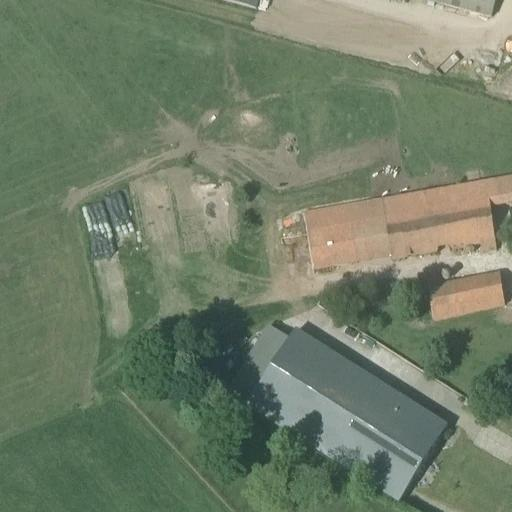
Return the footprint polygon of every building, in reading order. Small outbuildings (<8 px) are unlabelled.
[(217,0),(256,10),(258,0),(417,0),(445,8),(490,20),(495,0),(217,0)] [(511,176),(504,178),(304,217),(314,273),(388,259),(389,264),(437,255),(438,250),(448,248),(451,252),(481,246),(482,253),(495,250),(487,210),(511,204),(511,176)] [(481,313),(505,308),(498,276),(442,287),(439,275),(425,278),(433,323),(458,318),(457,314),(480,309),(481,313)] [(226,395),(248,409),(291,341),(269,327),(226,395)] [(368,489),(370,487),(399,505),(448,429),(296,332),(291,341),(248,409),(362,482),(361,484),(368,489)] [(180,342),(185,356),(196,352),(190,338),(180,342)] [(472,391),(477,406),(492,401),(488,386),(472,391)]
